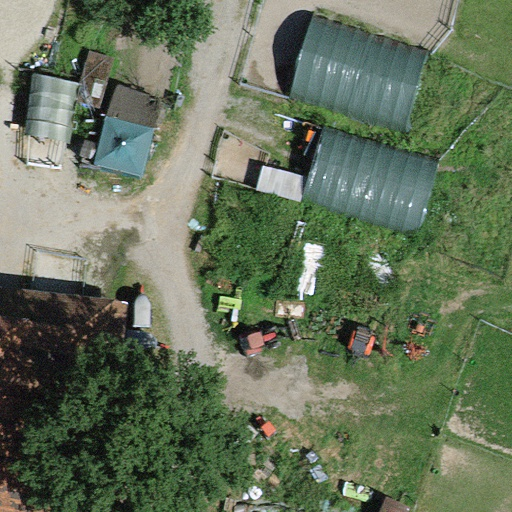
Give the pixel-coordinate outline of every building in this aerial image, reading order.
[(299,90),(414,129),(439,57),(324,18),(299,90)] [(37,137),(81,139),(84,80),(39,78),(37,137)] [(144,182),(175,104),(129,86),(98,164),(144,182)] [(426,240),(447,166),(335,134),(313,207),(426,240)] [(114,511),(132,302),(0,290),(0,511),(114,511)]
